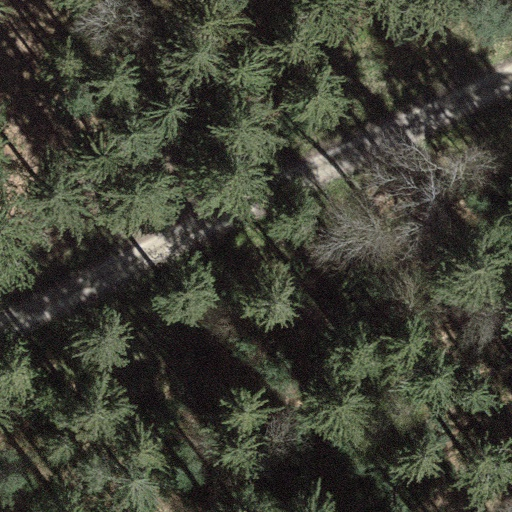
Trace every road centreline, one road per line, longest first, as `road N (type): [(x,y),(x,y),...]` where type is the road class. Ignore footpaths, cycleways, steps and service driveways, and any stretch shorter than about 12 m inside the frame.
road 1 (track): [(0,300),(511,69)]
road 2 (track): [(70,267),(0,52)]
